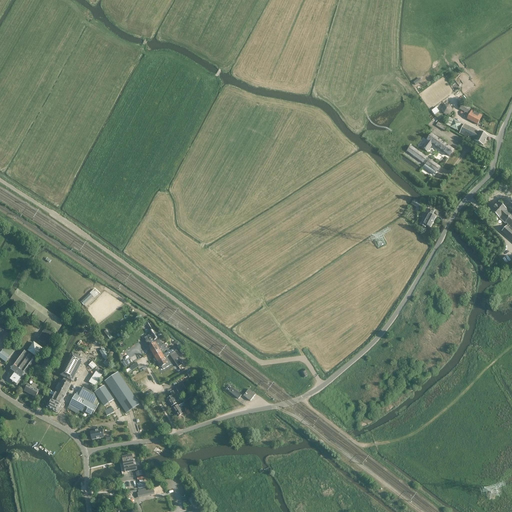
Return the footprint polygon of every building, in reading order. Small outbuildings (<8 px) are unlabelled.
[(444,114),(449,114),(451,110),(448,106),(443,106),(441,110),(444,114)] [(478,124),(482,116),(471,110),(467,119),(478,124)] [(483,145),(488,136),(464,125),(459,134),(475,141),(483,145)] [(432,134),(422,148),(427,152),(433,144),(449,156),(454,150),(432,134)] [(423,168),(433,175),(436,171),(436,172),(439,167),(410,146),(407,151),(426,164),(423,168)] [(413,213),(418,205),(413,202),(409,210),(413,213)] [(511,231),(506,227),(502,232),(511,240),(511,215),(499,204),(491,212),(505,224),(506,224),(511,229),(511,231)] [(432,216),(434,213),(427,209),(425,213),(429,215),(426,220),(423,219),(420,225),(425,227),(426,226),(428,227),(431,229),(432,226),(432,225),(436,218),(432,216)] [(11,300),(57,332),(64,323),(17,290),(11,300)] [(90,293),(81,302),(84,305),(93,297),(90,293)] [(144,319),(140,314),(134,320),(138,324),(144,319)] [(153,329),(148,332),(151,337),(154,341),(158,338),(153,329)] [(148,347),(151,352),(163,345),(158,338),(154,341),(151,337),(145,341),(149,347),(148,347)] [(41,349),(34,343),(28,351),(36,356),(41,349)] [(151,352),(154,357),(161,353),(160,351),(164,348),(163,345),(151,352)] [(161,353),(154,357),(157,362),(166,357),(170,355),(174,352),(175,352),(174,349),(163,355),(161,353)] [(24,350),(9,370),(14,373),(9,380),(17,385),(22,379),(23,380),(37,360),(24,350)] [(10,357),(2,351),(0,353),(0,358),(6,363),(10,357)] [(183,364),(174,352),(170,355),(179,367),(183,364)] [(49,374),(58,359),(49,354),(40,369),(49,374)] [(47,408),(58,414),(63,405),(61,403),(71,385),(71,384),(72,382),(73,382),(76,377),(75,377),(77,373),(78,374),(80,369),(79,369),(82,365),(85,360),(73,354),(61,376),(65,378),(63,381),(63,380),(56,394),(51,391),(50,394),(54,396),(53,399),(52,398),(47,408)] [(169,363),(166,357),(157,362),(161,368),(169,363)] [(139,405),(118,373),(105,381),(127,413),(139,405)] [(28,385),(25,391),(36,397),(39,391),(36,389),(38,386),(33,383),(32,387),(28,385)] [(186,390),(183,385),(176,389),(179,395),(186,390)] [(105,387),(95,393),(104,406),(114,400),(105,387)] [(76,395),(97,407),(99,404),(94,395),(80,388),(76,395)] [(239,399),(242,395),(232,388),(229,392),(239,399)] [(249,390),(245,395),(244,396),(250,401),(256,395),(253,392),(249,390)] [(97,407),(76,395),(75,395),(70,405),(92,417),(97,407)] [(178,400),(175,395),(167,399),(172,407),(177,404),(176,402),(178,400)] [(198,409),(203,406),(199,400),(195,403),(198,409)] [(185,412),(182,406),(185,404),(184,403),(178,406),(173,409),(178,417),(183,414),(185,412)] [(114,414),(112,408),(105,411),(107,417),(114,414)] [(98,431),(90,432),(92,440),(104,438),(102,429),(98,430),(98,431)] [(125,473),(130,472),(135,471),(137,470),(136,466),(134,466),(134,464),(135,464),(134,460),(133,461),(132,455),(122,457),(125,473)] [(137,493),(138,498),(154,495),(153,489),(146,491),(146,488),(138,490),(138,493),(137,493)]
